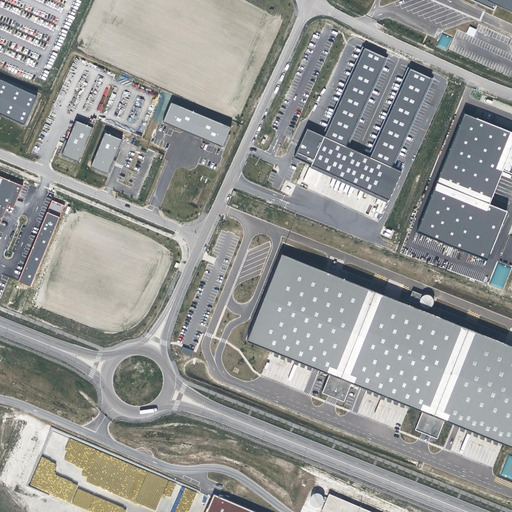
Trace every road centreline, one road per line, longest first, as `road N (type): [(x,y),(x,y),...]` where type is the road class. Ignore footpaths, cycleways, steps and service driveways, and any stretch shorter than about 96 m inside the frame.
road 1 (unclassified): [(483,511),(210,403),(170,378)]
road 2 (unclassified): [(162,401),(209,412),(456,511)]
road 3 (unclassified): [(202,237),(310,0)]
road 4 (unclassified): [(310,0),(511,93)]
road 5 (unclassified): [(202,237),(0,153)]
road 6 (unclassified): [(287,511),(237,474),(175,469),(93,435)]
